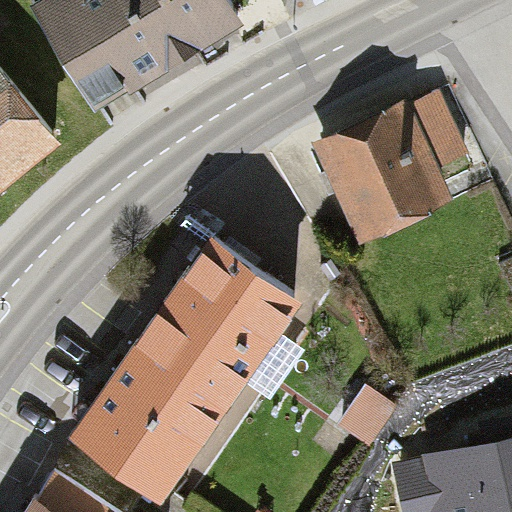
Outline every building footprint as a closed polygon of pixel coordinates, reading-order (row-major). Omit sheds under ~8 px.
[(0,0),(0,194),(69,132),(13,69),(51,37),(18,0),(0,0)] [(67,0),(49,11),(116,119),(291,13),(282,0),(67,0)] [(434,88),(327,135),(373,237),(479,190),(434,88)] [(223,245),(82,434),(169,499),(310,309),(223,245)] [(497,447),(396,468),(405,511),(511,511),(511,419),(492,423),(497,447)] [(107,511),(66,484),(46,511),(107,511)]
